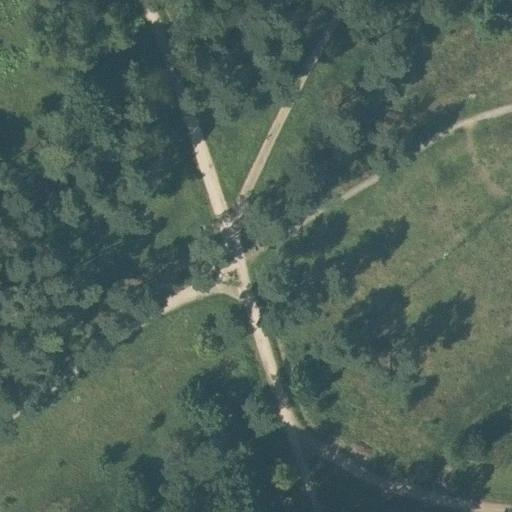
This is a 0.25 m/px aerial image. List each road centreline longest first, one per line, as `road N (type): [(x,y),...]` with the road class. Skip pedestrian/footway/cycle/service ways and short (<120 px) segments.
road 1 (track): [(511,110),(454,127),(233,268)]
road 2 (track): [(233,268),(146,0)]
road 3 (track): [(233,268),(170,300),(0,423)]
road 4 (track): [(349,0),(270,136),(224,239)]
road 5 (track): [(299,444),(383,487),(490,511)]
road 6 (track): [(299,444),(233,268)]
